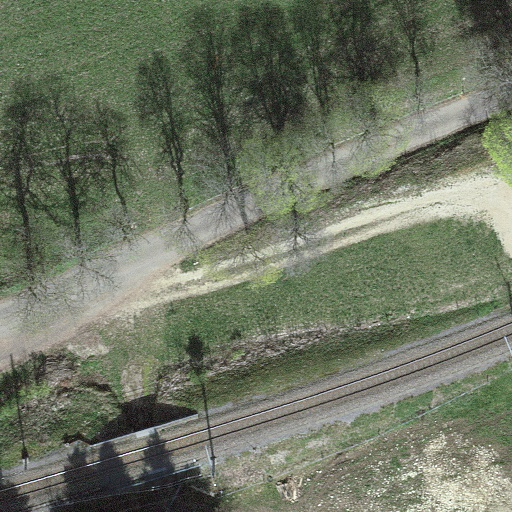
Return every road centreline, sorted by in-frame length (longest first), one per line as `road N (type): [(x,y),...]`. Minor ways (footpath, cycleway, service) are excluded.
road 1 (unclassified): [(0,323),(511,92)]
road 2 (track): [(85,285),(175,285),(511,186)]
